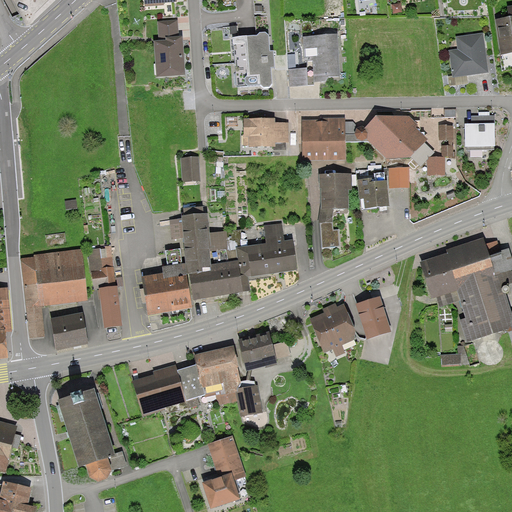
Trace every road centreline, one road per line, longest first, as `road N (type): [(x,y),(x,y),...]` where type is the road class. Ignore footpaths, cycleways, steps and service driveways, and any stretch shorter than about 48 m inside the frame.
road 1 (residential): [(511,101),(217,105),(203,96),(194,0)]
road 2 (primary): [(502,206),(240,316),(137,346)]
road 3 (residential): [(137,346),(126,255),(144,251),(114,18),(105,0)]
road 4 (residential): [(0,92),(24,369)]
road 5 (residential): [(32,368),(56,511)]
